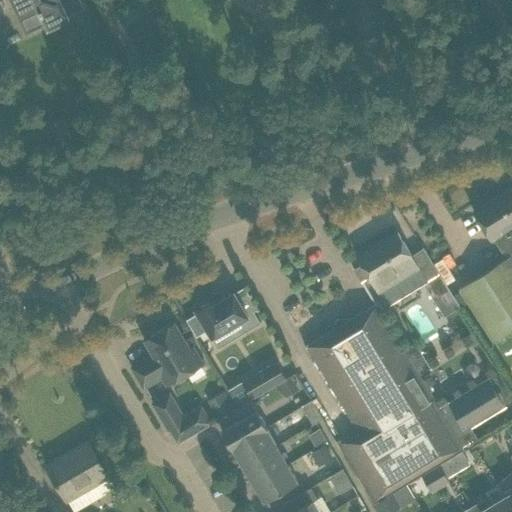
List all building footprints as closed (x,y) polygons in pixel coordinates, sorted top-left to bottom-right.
[(82,7),(79,0),(9,0),(19,21),(38,12),(40,16),(42,15),(48,27),(68,18),(67,14),(82,7)] [(511,186),(472,210),(490,238),(511,224),(511,186)] [(359,261),(352,266),(358,276),(365,271),(378,292),(419,267),(397,231),(356,256),(359,261)] [(511,297),(511,271),(504,258),(479,274),(499,306),(511,297)] [(441,271),(426,278),(442,313),(458,306),(441,271)] [(260,322),(252,309),(247,312),(233,290),(218,300),(216,296),(194,309),(211,338),(239,321),(245,331),(260,322)] [(390,492),(463,448),(418,374),(430,367),(414,342),(403,349),(392,331),(374,303),(340,323),(306,344),(323,372),(358,430),(342,440),(340,438),(337,440),(374,502),(390,492)] [(143,340),(152,354),(130,366),(143,388),(161,377),(166,385),(203,363),(192,345),(189,347),(173,322),(143,340)] [(251,398),(286,378),(276,361),(241,381),(251,398)] [(290,377),(279,384),(284,391),(295,385),(290,377)] [(450,403),(440,410),(460,442),(470,435),(464,427),(502,404),(488,380),(450,403)] [(152,402),(167,429),(168,429),(169,428),(178,443),(210,423),(200,406),(183,416),(169,392),(152,402)] [(231,448),(232,447),(265,427),(266,427),(267,427),(256,409),(221,430),(231,448)] [(232,447),(243,465),(276,445),(266,427),(265,427),(232,447)] [(318,432),(310,437),(315,446),(324,441),(318,432)] [(49,470),(67,500),(108,476),(88,441),(71,451),(73,456),(49,470)] [(243,465),(254,484),(287,464),(276,445),(243,465)] [(324,445),(312,452),(317,461),(329,454),(324,445)] [(169,469),(181,488),(200,476),(197,470),(212,460),(204,447),(169,469)] [(287,464),(254,484),(264,500),(297,481),(287,464)] [(440,464),(432,468),(441,482),(448,478),(447,476),(440,464)] [(328,476),(338,493),(352,485),(342,468),(328,476)] [(378,511),(388,511),(398,506),(390,492),(374,502),(373,503),(378,511)] [(358,495),(349,501),(355,511),(364,506),(358,495)] [(511,511),(511,509),(505,497),(489,506),(484,497),(466,508),(467,511),(511,511)] [(290,511),(315,511),(309,501),(290,511)]
